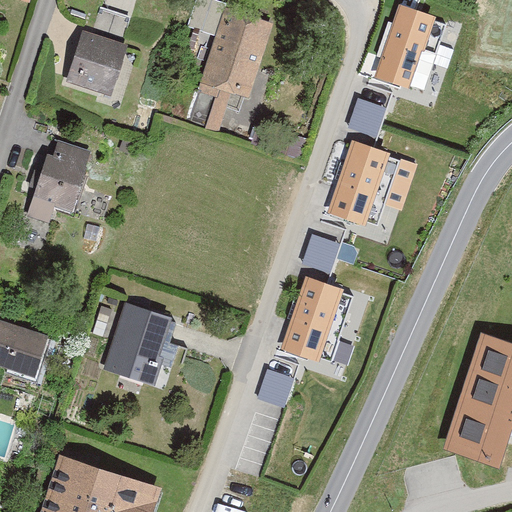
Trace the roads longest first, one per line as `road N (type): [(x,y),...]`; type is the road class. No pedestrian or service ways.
road 1 (residential): [(196,511),(359,45),(362,19),(352,0)]
road 2 (secondary): [(511,144),(480,187),(332,511)]
road 3 (residential): [(50,0),(0,153)]
